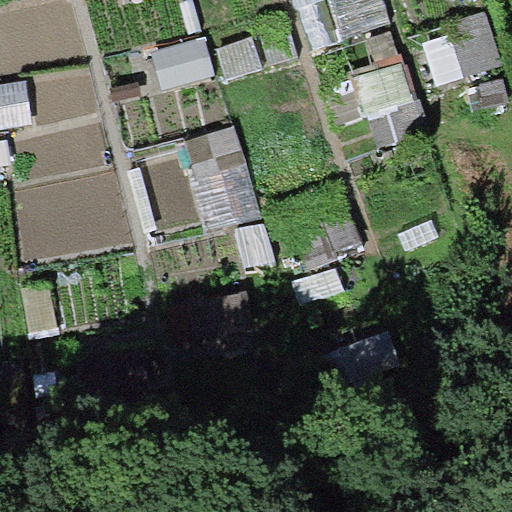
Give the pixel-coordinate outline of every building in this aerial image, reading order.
[(389,0),(300,0),(318,49),(397,21),(389,0)] [(469,73),(506,59),(488,12),(452,26),(469,73)] [(386,146),(433,124),(405,61),(357,82),(386,146)] [(0,131),(39,125),(32,80),(0,84),(0,131)] [(216,228),(266,214),(241,127),(191,142),(216,228)] [(0,348),(22,345),(10,281),(0,282),(0,348)] [(174,307),(175,339),(251,336),(249,304),(174,307)]
